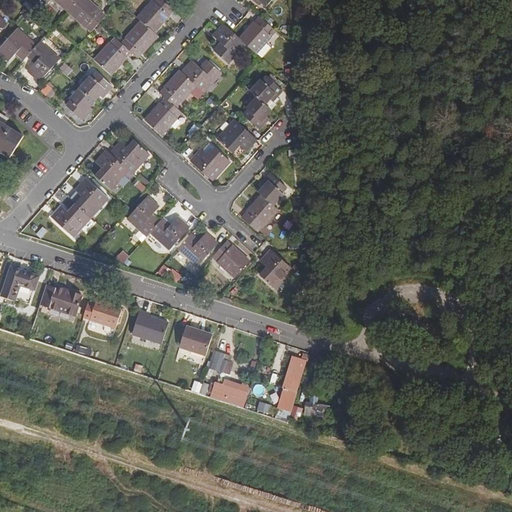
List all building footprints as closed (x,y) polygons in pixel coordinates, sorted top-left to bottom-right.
[(49,0),(54,0),(68,13),(80,0),(41,0),(46,4),(49,0)] [(101,12),(87,0),(80,0),(68,13),(86,29),(87,28),(92,32),(99,24),(105,17),(100,13),(101,12)] [(142,22),(154,33),(169,16),(174,11),(161,0),(156,0),(154,3),(154,2),(138,19),(142,22)] [(255,22),(240,39),(245,44),(256,54),(272,37),(271,36),(275,31),(260,17),(256,23),(255,22)] [(127,40),(122,45),(130,52),(137,58),(142,53),(143,54),(158,36),(154,33),(142,22),(127,39),(127,40)] [(224,24),(224,25),(213,36),(222,44),(214,51),(228,64),(245,44),(240,39),(232,31),(231,31),(224,24)] [(24,61),(28,56),(36,47),(17,30),(0,48),(0,54),(9,62),(16,54),(24,61)] [(130,52),(122,45),(115,39),(111,44),(110,44),(94,60),(111,75),(126,58),(125,58),(130,52)] [(36,47),(28,56),(36,64),(28,72),(40,82),(60,60),(40,43),(36,47)] [(182,73),(196,86),(203,93),(221,73),(207,60),(200,68),(192,62),(182,73)] [(161,94),(166,100),(175,108),(180,102),(181,103),(196,86),(182,73),(180,71),(164,88),(165,89),(161,94)] [(80,89),(95,102),(100,96),(102,98),(112,87),(97,74),(92,79),(90,78),(80,89)] [(272,76),(269,79),(275,84),(278,81),(272,76)] [(273,102),(277,97),(283,91),(275,84),(269,79),(268,77),(263,82),(262,81),(250,92),(257,98),(265,106),(270,100),(273,102)] [(47,98),(53,92),(47,87),(42,93),(47,98)] [(95,102),(80,89),(70,101),(71,102),(67,107),(82,121),(92,110),(90,107),(95,102)] [(53,92),(47,98),(50,101),(56,94),(53,92)] [(265,106),(271,110),(277,104),(276,103),(280,99),(277,97),(273,102),(270,100),(265,106)] [(265,106),(257,98),(247,109),(249,111),(244,116),(259,130),(269,119),(267,116),(271,111),(271,110),(265,106)] [(175,108),(166,100),(162,104),(161,104),(145,121),(161,136),(177,119),(176,118),(181,113),(175,108)] [(0,152),(10,158),(23,137),(4,125),(7,120),(0,115),(0,152)] [(217,140),(231,152),(238,144),(246,151),(257,139),(235,120),(217,140)] [(113,156),(131,172),(134,176),(151,156),(139,145),(132,152),(123,145),(113,156)] [(210,158),(217,150),(211,145),(204,152),(210,158)] [(210,158),(204,152),(202,150),(191,162),(213,181),(231,162),(217,150),(210,158)] [(131,172),(113,156),(109,153),(98,165),(106,172),(100,180),(113,192),(131,172)] [(260,193),(262,195),(274,206),(284,194),(282,193),(286,187),(271,174),(261,186),(264,188),(260,193)] [(85,198),(78,207),(91,218),(109,199),(87,179),(76,191),(85,198)] [(9,187),(14,192),(17,194),(22,188),(20,185),(15,181),(9,187)] [(274,206),(262,195),(247,213),(248,213),(243,219),(258,232),(263,227),(263,228),(278,210),(274,206)] [(151,233),(160,223),(152,216),(160,208),(148,197),(128,219),(148,237),(151,233)] [(74,238),(91,218),(78,207),(71,214),(63,207),(52,218),(74,238)] [(170,223),(175,215),(169,211),(164,218),(170,223)] [(160,223),(151,233),(170,250),(190,228),(178,218),(171,225),(164,219),(160,223)] [(192,235),(180,248),(199,266),(218,245),(206,234),(199,242),(192,235)] [(213,257),(219,262),(218,263),(235,278),(250,262),(233,246),(232,247),(227,242),(213,257)] [(115,259),(122,264),(128,256),(121,250),(115,259)] [(263,278),(277,290),(294,270),(272,251),(261,263),(269,270),(263,278)] [(0,287),(0,293),(12,298),(17,284),(29,287),(32,277),(6,269),(0,287)] [(48,288),(42,309),(74,319),(81,296),(59,289),(58,291),(48,288)] [(98,303),(91,324),(113,332),(121,310),(98,303)] [(131,339),(156,346),(162,327),(147,322),(148,317),(139,314),(131,339)] [(185,331),(178,350),(203,358),(210,339),(185,331)] [(228,375),(233,356),(213,351),(208,369),(228,375)] [(287,412),(305,355),(301,353),(299,360),(292,358),(275,408),(280,410),(287,412)] [(193,381),(190,392),(197,394),(200,383),(193,381)] [(223,383),(221,389),(238,395),(240,388),(223,383)] [(215,387),(211,399),(243,411),(250,391),(240,388),(238,395),(221,389),(215,387)] [(258,402),(255,411),(267,414),(270,405),(258,402)] [(311,416),(311,407),(303,406),(303,415),(311,416)] [(287,412),(280,410),(278,418),(284,420),(287,412)]
